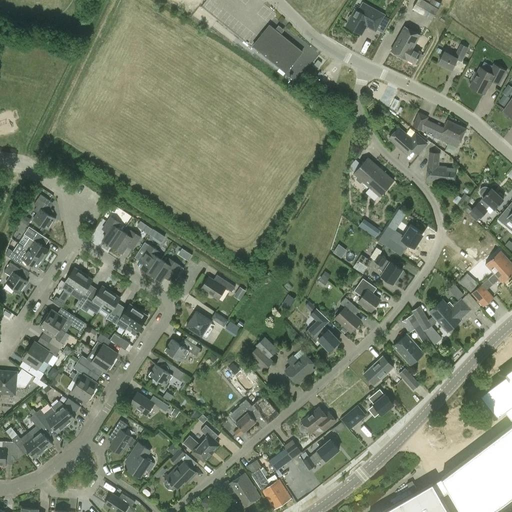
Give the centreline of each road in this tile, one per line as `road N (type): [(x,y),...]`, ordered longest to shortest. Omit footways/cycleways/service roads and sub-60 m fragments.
road 1 (residential): [(172,511),(326,383),(430,269),(444,226),(429,189),(377,144),(361,117),(368,68)]
road 2 (secondary): [(311,511),(396,444),(511,323)]
road 3 (residential): [(511,158),(457,110),(368,68)]
road 4 (residential): [(85,439),(163,321),(165,305)]
road 5 (residential): [(77,241),(66,194),(38,172),(0,161)]
road 6 (residential): [(8,342),(77,241)]
road 7 (residential): [(85,439),(106,468),(95,485),(53,491),(38,476)]
